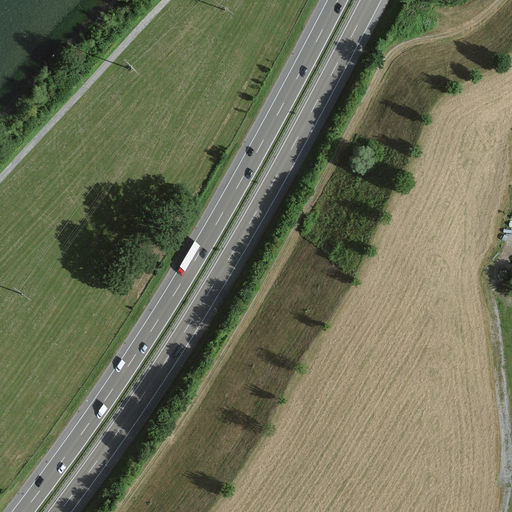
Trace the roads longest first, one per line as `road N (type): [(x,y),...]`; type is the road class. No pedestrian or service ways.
road 1 (motorway): [(337,0),(154,324),(23,511)]
road 2 (motorway): [(59,511),(210,291),(371,0)]
road 3 (track): [(0,179),(167,0)]
